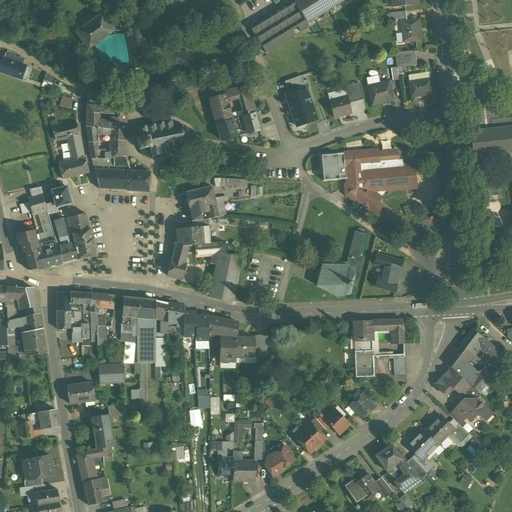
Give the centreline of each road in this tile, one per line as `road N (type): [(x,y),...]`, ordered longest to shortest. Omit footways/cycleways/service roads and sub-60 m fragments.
road 1 (secondary): [(446,307),(254,313),(120,286),(47,281)]
road 2 (secondary): [(446,307),(432,363),(398,411),(249,511)]
road 3 (tertiary): [(47,281),(66,447),(82,511)]
road 4 (residential): [(446,307),(456,202),(451,114)]
